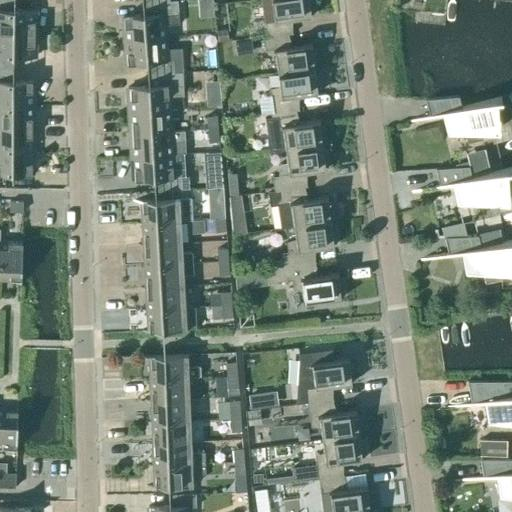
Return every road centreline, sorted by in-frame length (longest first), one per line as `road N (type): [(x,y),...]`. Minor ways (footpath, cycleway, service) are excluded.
road 1 (residential): [(421,511),(354,0)]
road 2 (residential): [(89,511),(75,0)]
